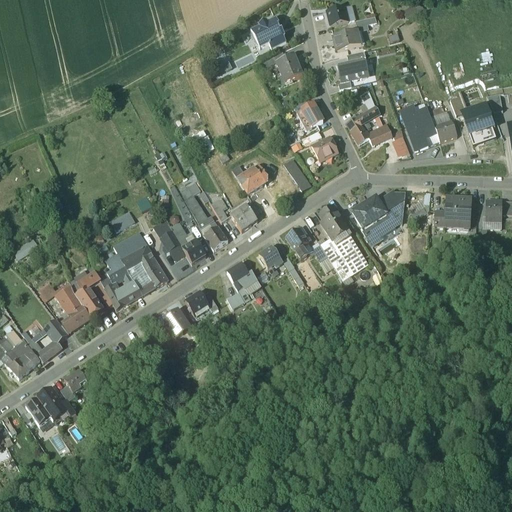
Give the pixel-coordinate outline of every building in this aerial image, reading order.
[(344,11),(323,16),(327,31),(327,32),(331,30),(348,26),(344,11)] [(275,21),(267,25),(266,24),(258,28),(259,29),(250,33),(259,52),(268,48),(265,41),(281,33),(275,21)] [(375,21),(364,23),(366,29),(376,26),(375,21)] [(364,23),(355,26),(356,31),(366,29),(364,23)] [(281,33),(265,41),(268,48),(271,53),(287,45),(281,33)] [(346,33),(332,36),(334,42),(347,38),(346,33)] [(334,42),(337,56),(361,51),(357,36),(347,38),(334,42)] [(282,55),(260,65),(263,73),(276,66),(285,62),(282,55)] [(364,56),(346,61),(348,66),(363,63),(366,63),(364,56)] [(285,62),(276,66),(284,88),(302,81),(294,59),(285,62)] [(337,69),(342,88),(350,87),(367,82),(363,63),(348,66),(337,69)] [(222,69),(218,68),(215,69),(217,77),(227,75),(224,68),(222,69)] [(350,87),(342,88),(338,89),(339,95),(351,92),(350,87)] [(368,95),(360,100),(369,116),(375,113),(368,95)] [(502,117),(499,100),(488,102),(494,118),(502,117)] [(348,102),(340,107),(342,112),(351,107),(348,102)] [(304,107),(293,112),(296,117),(301,114),(306,112),(304,107)] [(306,112),(301,114),(311,133),(323,128),(313,108),(306,112)] [(437,142),(434,132),(428,118),(427,115),(416,119),(413,112),(400,116),(415,158),(428,153),(426,146),(437,142)] [(369,116),(359,122),(357,119),(353,122),(355,125),(346,130),(350,137),(361,131),(367,128),(372,125),(378,121),(375,113),(369,116)] [(442,113),(428,118),(434,132),(447,128),(445,120),(442,113)] [(473,151),(496,143),(485,113),(463,121),(473,151)] [(311,133),(301,114),(296,117),(303,130),(307,128),(310,134),(311,133)] [(383,132),(378,121),(372,125),(377,135),(383,132)] [(447,128),(434,132),(437,142),(439,149),(457,144),(451,127),(447,128)] [(367,128),(361,131),(369,145),(371,143),(369,139),(366,134),(370,132),(367,128)] [(361,131),(350,137),(358,151),(369,145),(361,131)] [(377,135),(373,137),(379,149),(391,143),(387,131),(383,132),(377,135)] [(393,137),(399,163),(410,160),(403,134),(393,137)] [(206,135),(197,139),(204,157),(214,153),(206,135)] [(318,137),(302,145),(305,151),(321,143),(318,137)] [(379,149),(373,137),(369,139),(371,143),(369,145),(372,151),(379,149)] [(330,143),(312,152),(319,167),(325,164),(326,166),(332,163),(332,161),(338,158),(330,143)] [(226,159),(219,163),(222,169),(229,165),(226,159)] [(159,160),(155,162),(160,170),(164,168),(159,160)] [(310,192),(292,165),(283,170),(302,197),(310,192)] [(237,181),(245,176),(240,168),(232,173),(237,181)] [(264,179),(258,170),(237,183),(247,199),(251,197),(265,189),(275,182),(271,175),(264,179)] [(195,186),(187,191),(192,199),(193,199),(200,195),(195,186)] [(193,199),(192,199),(187,191),(186,189),(178,194),(194,223),(200,235),(214,226),(211,221),(207,223),(193,199)] [(208,205),(204,196),(200,198),(205,207),(208,205)] [(394,196),(378,207),(386,219),(405,207),(406,200),(394,196)] [(56,198),(45,202),(48,208),(59,204),(56,198)] [(226,211),(221,202),(217,205),(222,213),(226,211)] [(470,203),(446,202),(445,218),(445,229),(446,229),(446,232),(469,234),(470,203)] [(376,204),(352,218),(362,234),(374,227),(386,219),(378,207),(376,204)] [(217,205),(210,208),(221,227),(227,223),(222,213),(217,205)] [(511,205),(502,206),(502,219),(511,219),(511,205)] [(502,206),(485,206),(485,226),(494,227),(494,224),(501,224),(502,219),(502,206)] [(374,227),(362,234),(372,250),(382,244),(380,242),(402,229),(405,207),(386,219),(374,227)] [(257,226),(246,210),(239,215),(230,220),(241,237),(257,226)] [(332,212),(320,220),(328,233),(325,235),(331,244),(346,235),(332,212)] [(422,212),(417,215),(421,221),(426,218),(425,216),(423,212),(422,212)] [(129,217),(111,226),(116,236),(134,227),(129,217)] [(445,218),(435,217),(434,232),(446,232),(446,229),(445,229),(445,218)] [(200,235),(194,223),(187,226),(194,237),(199,246),(204,243),(204,242),(203,241),(200,235)] [(170,231),(165,224),(155,230),(174,265),(184,259),(171,236),(172,236),(172,235),(170,231)] [(214,226),(200,235),(203,241),(218,232),(214,226)] [(181,239),(177,232),(172,235),(172,236),(176,242),(181,239)] [(218,232),(203,241),(204,243),(213,256),(227,247),(218,232)] [(308,249),(299,235),(285,244),(295,258),(300,265),(307,261),(302,254),(308,249)] [(346,235),(331,244),(320,251),(326,260),(327,263),(334,273),(342,286),(368,269),(350,242),(351,242),(348,238),(346,235)] [(100,237),(92,241),(95,245),(102,242),(100,237)] [(139,237),(114,250),(117,257),(121,264),(135,257),(135,256),(146,249),(139,237)] [(184,243),(181,239),(176,242),(183,255),(192,270),(205,261),(197,247),(196,247),(187,253),(186,251),(187,250),(184,243)] [(191,239),(184,243),(187,250),(186,251),(187,253),(196,247),(191,239)] [(397,241),(377,254),(381,259),(394,251),(393,249),(399,244),(397,241)] [(30,248),(14,258),(18,264),(34,254),(30,248)] [(135,257),(121,264),(125,270),(130,279),(130,281),(136,277),(133,271),(141,267),(139,263),(151,257),(146,249),(135,256),(135,257)] [(326,260),(320,251),(312,256),(314,259),(320,268),(327,263),(326,260)] [(272,252),(258,261),(267,274),(281,266),(272,252)] [(117,257),(105,264),(111,275),(106,278),(112,289),(126,281),(130,279),(125,270),(121,264),(117,257)] [(168,285),(151,257),(139,263),(141,267),(148,280),(150,284),(155,292),(168,285)] [(334,273),(327,263),(320,268),(326,278),(334,273)] [(242,268),(227,277),(237,296),(243,293),(245,295),(246,294),(257,287),(251,276),(248,279),(242,268)] [(294,273),(289,276),(298,291),(303,288),(294,273)] [(95,276),(77,288),(82,296),(76,300),(80,306),(92,298),(88,294),(94,290),(100,286),(98,282),(95,276)] [(144,288),(136,277),(130,281),(134,287),(137,292),(144,288)] [(106,278),(98,282),(100,286),(104,293),(108,299),(112,308),(116,314),(136,303),(130,292),(123,296),(122,294),(117,297),(112,289),(106,278)] [(77,288),(74,283),(69,286),(76,300),(82,296),(77,288)] [(144,288),(137,292),(142,299),(142,300),(155,292),(150,284),(144,288)] [(104,293),(100,286),(94,290),(103,303),(108,299),(104,293)] [(74,298),(69,287),(54,296),(65,315),(79,306),(74,298)] [(137,292),(134,287),(130,289),(129,289),(129,290),(130,292),(136,303),(142,299),(137,292)] [(257,287),(246,294),(248,296),(249,297),(250,295),(252,297),(261,292),(257,287)] [(318,301),(314,295),(311,297),(309,296),(308,296),(314,304),(318,301)] [(202,300),(199,296),(185,305),(195,321),(194,319),(206,311),(207,310),(209,312),(202,300)] [(215,308),(208,297),(202,300),(209,312),(215,308)] [(239,297),(226,303),(232,313),(244,306),(243,305),(241,300),(239,297)] [(102,315),(92,298),(80,306),(91,322),(102,315)] [(112,308),(108,299),(103,303),(108,311),(112,308)] [(79,306),(65,315),(71,324),(85,315),(86,315),(79,306)] [(215,308),(209,312),(211,316),(212,316),(218,313),(215,308)] [(71,324),(62,330),(68,338),(90,324),(85,315),(71,324)] [(177,315),(164,324),(176,342),(190,333),(177,315)] [(195,321),(191,324),(192,326),(204,319),(203,317),(195,321)] [(55,323),(44,332),(48,336),(54,344),(45,351),(52,360),(62,352),(58,347),(68,339),(55,323)] [(9,329),(3,333),(7,338),(8,337),(13,333),(9,329)] [(44,332),(32,341),(36,345),(48,336),(44,332)] [(21,343),(13,333),(8,337),(17,349),(25,359),(34,371),(40,365),(34,358),(32,355),(23,342),(21,343)] [(2,342),(0,344),(0,364),(1,363),(17,349),(8,337),(7,338),(5,340),(2,342)] [(36,345),(32,341),(27,345),(37,360),(43,355),(42,353),(36,345)] [(25,359),(17,349),(1,363),(4,367),(11,375),(14,378),(19,383),(34,371),(25,359)] [(52,360),(45,351),(42,353),(43,355),(49,363),(52,360)] [(49,363),(43,355),(37,360),(43,367),(49,363)] [(79,374),(64,384),(72,398),(88,388),(79,374)] [(62,408),(51,392),(37,402),(51,422),(53,425),(66,416),(67,415),(62,408)] [(51,422),(37,402),(25,410),(39,430),(51,422)] [(75,417),(67,405),(62,408),(67,415),(66,416),(70,421),(75,417)] [(31,426),(25,416),(20,420),(26,429),(31,426)]
